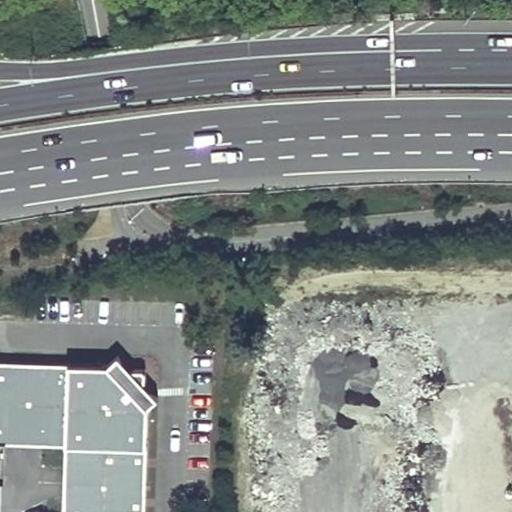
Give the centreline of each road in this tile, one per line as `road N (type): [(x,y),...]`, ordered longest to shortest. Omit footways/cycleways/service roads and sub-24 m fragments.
road 1 (motorway): [(511,63),(193,77),(0,105)]
road 2 (motorway): [(511,59),(378,42),(0,69)]
road 3 (motorway): [(0,154),(188,128),(511,119)]
